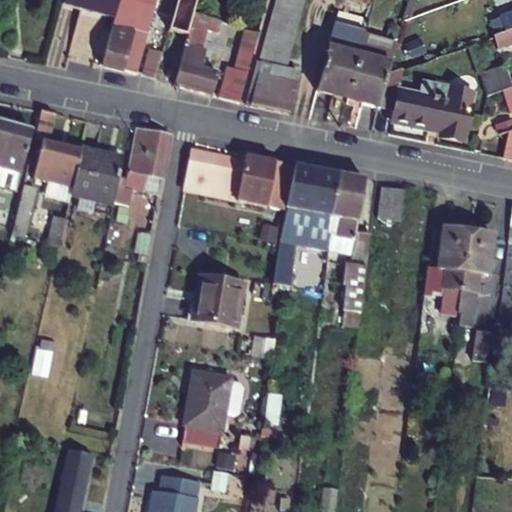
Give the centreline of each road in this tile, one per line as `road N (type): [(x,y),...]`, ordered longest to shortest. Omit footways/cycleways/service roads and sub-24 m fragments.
road 1 (residential): [(187,115),(117,511)]
road 2 (residential): [(187,115),(511,181)]
road 3 (residential): [(0,77),(187,115)]
